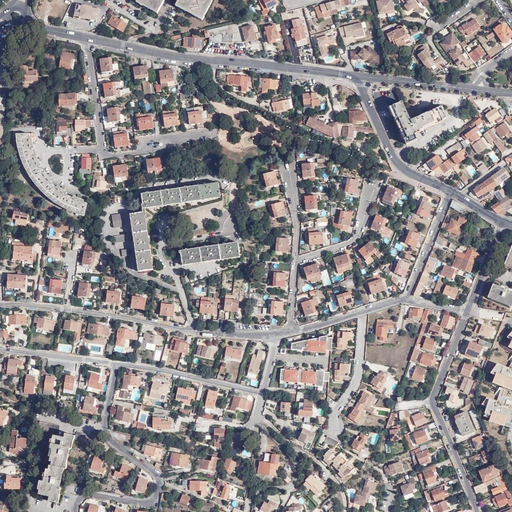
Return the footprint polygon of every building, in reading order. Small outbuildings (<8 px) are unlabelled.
[(38,0),(37,7),(39,13),(58,20),(66,4),(68,0),(38,0)] [(138,0),(137,3),(147,9),(158,15),(165,1),(163,0),(138,0)] [(215,0),(214,0),(179,0),(176,8),(202,23),(215,0)] [(275,0),(262,0),(259,2),(262,8),(260,9),(264,16),(269,13),(267,9),(277,4),(275,0)] [(347,0),(341,0),(326,4),(328,11),(329,10),(335,9),(349,5),(347,0)] [(387,14),(384,0),(377,0),(376,0),(379,15),(387,14)] [(391,0),(384,0),(387,14),(387,15),(395,13),(391,0)] [(405,0),(402,2),(405,5),(404,6),(408,12),(413,9),(415,12),(423,15),(425,11),(419,8),(413,0),(405,0)] [(100,9),(77,4),(74,19),(80,20),(81,18),(97,22),(100,9)] [(328,11),(326,4),(320,5),(320,6),(316,8),(319,19),(331,16),(329,10),(328,11)] [(112,16),(108,23),(111,25),(111,26),(123,33),(128,24),(112,16)] [(305,38),(304,31),(303,26),(300,18),(292,20),(294,29),(292,30),(293,34),(294,34),(295,37),(296,42),(301,41),(301,39),(305,38)] [(468,36),(480,27),(475,18),(468,23),(467,22),(458,28),(463,35),(465,33),(468,36)] [(241,26),(241,23),(219,27),(208,30),(209,36),(209,42),(211,42),(222,42),(222,43),(232,44),(232,42),(238,43),(238,42),(244,43),(246,42),(242,28),(241,26)] [(355,36),(364,34),(363,27),(361,28),(360,23),(338,29),(341,36),(346,35),(346,38),(355,36)] [(508,39),(509,39),(508,37),(511,34),(507,27),(506,28),(502,24),(494,29),(503,43),(504,43),(505,43),(507,43),(507,42),(508,40),(508,39)] [(242,28),(246,42),(256,40),(252,26),(242,28)] [(275,26),(265,28),(269,44),(276,42),(275,39),(279,38),(275,26)] [(408,38),(403,28),(399,30),(398,29),(387,35),(390,42),(392,41),(394,45),(396,44),(398,48),(406,45),(404,41),(408,38)] [(325,31),(315,34),(321,56),(327,55),(324,45),(328,43),(329,45),(335,43),(333,36),(327,38),(325,31)] [(446,40),(440,44),(445,50),(446,50),(452,58),(458,67),(464,64),(467,67),(473,62),(470,58),(466,61),(455,46),(459,43),(454,35),(448,39),(449,39),(447,41),(446,40)] [(200,39),(197,39),(192,39),(184,38),(184,47),(200,48),(200,39)] [(230,44),(218,43),(217,52),(230,53),(230,44)] [(417,56),(422,63),(430,58),(429,56),(425,50),(426,49),(424,46),(417,51),(419,55),(417,56)] [(361,51),(350,52),(351,60),(357,60),(360,57),(364,60),(368,60),(378,60),(378,55),(368,47),(365,50),(365,51),(361,51)] [(478,47),(470,52),(472,54),(469,55),(474,62),(483,55),(478,47)] [(70,59),(74,60),(74,55),(62,52),(59,67),(69,69),(71,61),(70,61),(70,59)] [(111,65),(112,64),(111,58),(100,60),(101,66),(111,65)] [(427,70),(435,65),(433,62),(430,58),(422,63),(427,70)] [(111,65),(101,66),(102,73),(105,73),(114,71),(115,73),(119,72),(117,64),(111,65)] [(26,66),(20,66),(20,71),(21,71),(21,76),(15,77),(15,81),(36,80),(36,71),(27,71),(26,66)] [(142,79),(141,67),(134,68),(135,80),(142,79)] [(173,70),(166,71),(169,86),(175,86),(173,70)] [(169,86),(166,71),(159,72),(161,87),(169,86)] [(231,75),(230,84),(230,85),(241,86),(241,91),(246,91),(247,77),(231,75)] [(259,79),(258,87),(262,88),(262,93),(266,93),(267,88),(279,90),(280,81),(259,79)] [(104,91),(116,89),(115,87),(120,86),(119,82),(108,84),(104,84),(103,84),(104,91)] [(116,91),(116,89),(104,91),(105,98),(117,96),(117,98),(120,97),(119,90),(116,91)] [(316,93),(303,94),(304,108),(312,107),(312,106),(320,105),(319,99),(316,100),(316,93)] [(59,102),(55,102),(55,111),(59,111),(59,106),(76,106),(76,101),(80,101),(80,94),(67,94),(67,95),(59,95),(59,102)] [(470,96),(466,98),(469,103),(474,110),(477,108),(470,96)] [(291,99),(279,102),(272,103),(271,103),(272,107),(273,107),(274,112),(277,111),(277,112),(293,108),(291,99)] [(408,117),(401,102),(392,106),(389,107),(396,123),(405,145),(416,140),(413,133),(445,119),(445,118),(449,116),(446,109),(442,111),(440,107),(432,111),(414,119),(413,115),(410,116),(408,117)] [(202,107),(194,108),(195,112),(197,124),(203,123),(202,120),(204,120),(208,119),(207,111),(203,111),(202,107)] [(107,110),(108,116),(120,115),(119,108),(107,110)] [(492,111),(486,115),(484,116),(490,123),(495,120),(497,123),(502,119),(495,109),(492,111)] [(169,112),(172,126),(178,125),(178,120),(176,110),(169,111),(169,112)] [(365,121),(365,112),(360,113),(356,113),(356,110),(349,110),(349,126),(354,127),(355,125),(355,121),(365,121)] [(165,127),(172,126),(169,112),(163,113),(165,127)] [(197,124),(195,112),(188,113),(189,125),(197,124)] [(147,130),(145,118),(144,114),(140,115),(140,114),(136,114),(137,119),(138,119),(139,127),(137,127),(137,131),(146,130),(147,130)] [(120,115),(108,116),(109,123),(121,121),(120,115)] [(318,119),(318,116),(318,115),(304,116),(304,117),(304,124),(334,138),(339,137),(339,135),(337,124),(336,122),(333,123),(333,125),(331,125),(328,124),(327,126),(322,123),(323,121),(320,120),(319,122),(316,120),(316,119),(318,119)] [(149,118),(145,118),(147,130),(153,129),(153,128),(153,126),(151,117),(149,118)] [(480,118),(474,122),(477,126),(483,122),(480,118)] [(71,120),(57,121),(57,132),(67,132),(67,135),(67,136),(71,136),(70,129),(67,129),(67,123),(71,123),(71,120)] [(91,124),(94,123),(93,120),(71,120),(71,123),(75,123),(75,126),(75,132),(80,132),(79,130),(85,130),(85,128),(91,128),(91,124)] [(502,121),(488,131),(486,132),(486,133),(493,142),(494,144),(501,154),(506,151),(499,141),(497,142),(492,134),(496,132),(500,137),(509,131),(503,122),(502,121)] [(357,131),(375,134),(374,131),(373,129),(354,127),(349,126),(346,125),(337,124),(339,135),(339,137),(353,138),(354,131),(357,131)] [(477,127),(463,137),(465,140),(467,139),(470,143),(472,143),(479,137),(476,132),(480,130),(477,127)] [(120,135),(122,146),(129,145),(128,145),(128,142),(127,131),(123,132),(123,131),(119,132),(120,133),(120,135)] [(493,142),(486,133),(483,135),(489,144),(490,143),(493,142)] [(83,202),(84,200),(79,197),(77,197),(64,190),(63,188),(56,184),(51,179),(49,176),(46,172),(45,172),(40,165),(38,161),(37,158),(33,146),(36,145),(35,142),(34,134),(16,134),(18,147),(21,160),(28,174),(34,183),(46,196),(55,203),(73,212),(83,216),(89,205),(83,202)] [(115,147),(122,146),(120,135),(113,136),(114,143),(115,147)] [(479,137),(472,143),(470,143),(478,154),(487,147),(483,142),(481,139),(479,137)] [(459,143),(462,147),(463,149),(468,145),(464,140),(459,143)] [(462,147),(459,143),(458,142),(453,146),(457,151),(462,147)] [(450,156),(457,151),(453,146),(446,151),(450,156)] [(487,147),(478,154),(480,156),(489,150),(487,147)] [(456,164),(465,159),(461,153),(459,151),(451,157),(456,164)] [(436,155),(426,162),(432,171),(438,166),(443,163),(436,155)] [(91,156),(82,156),(82,169),(80,170),(80,172),(81,172),(82,173),(90,174),(91,156)] [(447,161),(452,168),(456,164),(451,157),(447,161)] [(160,158),(153,159),(155,171),(155,175),(162,174),(160,158)] [(155,171),(153,159),(146,160),(148,172),(155,171)] [(444,174),(452,168),(447,161),(443,163),(438,166),(444,174)] [(432,171),(426,162),(422,165),(423,167),(432,171)] [(126,165),(120,166),(122,177),(128,176),(126,165)] [(471,165),(466,169),(471,176),(477,172),(471,165)] [(122,177),(120,166),(113,167),(114,178),(113,178),(114,183),(122,182),(121,177),(122,177)] [(452,168),(444,174),(438,166),(432,171),(445,176),(453,170),(452,168)] [(508,174),(503,168),(490,178),(496,186),(509,176),(508,174)] [(313,170),(302,171),(303,178),(307,178),(307,180),(310,182),(315,182),(314,178),(314,175),(313,170)] [(107,174),(104,174),(95,172),(93,189),(101,190),(101,189),(110,190),(107,174)] [(264,175),(265,182),(276,179),(275,172),(264,175)] [(496,186),(490,178),(469,193),(468,196),(469,196),(469,193),(476,198),(478,198),(479,200),(488,195),(489,194),(487,192),(496,186)] [(276,179),(265,182),(267,188),(278,185),(276,179)] [(347,180),(344,193),(356,195),(358,182),(347,180)] [(151,193),(142,194),(144,209),(220,197),(218,183),(209,184),(190,187),(170,190),(151,193)] [(385,193),(396,197),(398,191),(388,187),(385,193)] [(502,189),(494,194),(498,201),(507,195),(506,193),(505,193),(502,189)] [(392,207),(396,197),(385,193),(382,200),(383,200),(382,202),(392,207)] [(432,206),(426,203),(427,201),(428,198),(424,197),(419,208),(430,212),(432,206)] [(499,202),(502,208),(510,202),(507,197),(499,202)] [(451,203),(460,207),(462,205),(453,199),(451,203)] [(317,210),(316,202),(305,203),(305,211),(317,210)] [(494,212),(502,208),(499,202),(490,208),(494,212)] [(270,213),(284,209),(282,203),(268,206),(270,213)] [(451,203),(450,206),(457,211),(460,207),(451,203)] [(429,213),(419,208),(416,214),(423,217),(423,218),(427,220),(428,218),(427,218),(429,213)] [(502,208),(494,212),(496,213),(505,216),(506,215),(502,208)] [(286,216),(284,209),(270,213),(272,220),(286,216)] [(231,214),(225,210),(217,221),(216,222),(216,225),(216,232),(223,231),(223,226),(224,223),(231,214)] [(336,216),(351,220),(352,214),(337,211),(336,216)] [(29,215),(14,212),(12,220),(19,221),(19,220),(27,222),(29,215)] [(144,212),(130,214),(139,272),(153,269),(151,258),(148,239),(146,222),(144,212)] [(122,214),(112,215),(113,228),(124,226),(122,214)] [(376,216),(373,222),(384,226),(387,220),(381,218),(382,216),(377,214),(376,216)] [(349,227),(351,220),(336,216),(336,217),(339,218),(337,229),(347,231),(348,227),(349,227)] [(447,224),(443,223),(441,228),(458,235),(462,225),(466,226),(467,222),(460,218),(458,223),(449,219),(447,224)] [(384,226),(373,222),(372,226),(370,230),(374,232),(375,230),(382,233),(384,227),(384,226)] [(309,246),(316,245),(315,234),(315,229),(308,230),(309,246)] [(407,237),(418,242),(420,235),(410,230),(407,237)] [(131,234),(114,236),(114,243),(132,240),(131,234)] [(415,248),(418,242),(407,237),(404,243),(415,248)] [(447,241),(438,237),(436,242),(445,246),(447,241)] [(50,247),(61,249),(62,242),(51,240),(50,247)] [(14,246),(14,251),(14,258),(17,259),(17,261),(28,261),(28,259),(32,259),(33,244),(12,242),(12,246),(14,246)] [(190,249),(180,251),(182,265),(240,257),(238,243),(228,244),(209,247),(190,249)] [(369,243),(364,247),(371,256),(374,253),(377,257),(381,254),(378,250),(376,251),(369,243)] [(288,246),(276,245),(275,255),(287,256),(288,246)] [(60,255),(61,249),(50,247),(48,256),(53,257),(53,254),(60,255)] [(95,259),(95,253),(96,249),(84,247),(83,257),(95,259)] [(369,264),(374,259),(371,256),(364,247),(359,251),(369,264)] [(473,263),(474,263),(475,259),(477,254),(468,249),(466,255),(463,254),(461,253),(459,257),(462,258),(464,259),(473,263)] [(340,257),(345,271),(353,269),(348,254),(346,255),(340,257)] [(456,256),(452,266),(460,269),(464,259),(462,258),(459,257),(456,256)] [(93,266),(95,259),(83,257),(82,264),(93,266)] [(338,273),(345,271),(340,257),(333,259),(334,260),(331,260),(333,264),(335,264),(338,273)] [(437,260),(430,257),(425,268),(432,271),(437,260)] [(469,273),(473,263),(464,259),(460,269),(469,273)] [(396,267),(407,271),(410,265),(399,260),(396,267)] [(316,264),(310,267),(313,277),(318,276),(318,277),(320,276),(318,269),(316,264)] [(455,270),(445,266),(441,275),(454,280),(456,275),(457,276),(458,272),(455,271),(455,270)] [(313,277),(310,267),(303,269),(307,280),(314,278),(313,277)] [(404,278),(407,271),(396,267),(394,273),(404,278)] [(17,276),(8,275),(7,287),(11,287),(11,289),(22,290),(22,288),(26,288),(27,271),(18,270),(17,276)] [(427,275),(423,273),(413,296),(418,297),(423,284),(426,277),(427,275)] [(375,281),(378,292),(384,290),(380,275),(373,277),(373,278),(375,281)] [(50,286),(61,287),(62,281),(50,279),(50,286)] [(285,281),(270,279),(270,287),(284,288),(285,281)] [(371,294),(378,292),(375,281),(368,283),(371,294)] [(79,282),(78,290),(90,291),(91,284),(79,282)] [(434,289),(433,292),(437,294),(441,283),(438,282),(437,284),(434,289)] [(511,291),(507,289),(493,283),(487,297),(511,307),(511,303),(511,291)] [(443,294),(455,299),(459,291),(446,285),(443,294)] [(60,294),(61,287),(50,286),(49,292),(60,294)] [(90,291),(78,290),(77,296),(89,298),(90,291)] [(106,302),(113,304),(115,292),(107,291),(106,302)] [(115,292),(113,304),(119,305),(121,293),(115,292)] [(343,295),(346,306),(353,303),(350,292),(343,295)] [(340,308),(346,306),(343,295),(336,297),(340,308)] [(137,309),(139,297),(133,296),(131,307),(137,309)] [(146,298),(139,297),(137,309),(144,310),(146,298)] [(207,302),(206,313),(213,314),(214,303),(217,303),(218,298),(215,298),(213,298),(208,297),(207,301),(207,302)] [(314,307),(318,305),(316,298),(312,299),(312,300),(301,304),(303,310),(314,307)] [(224,311),(231,312),(232,300),(225,300),(224,311)] [(160,315),(167,316),(168,305),(161,304),(160,311),(160,315)] [(168,305),(167,316),(174,317),(175,305),(168,305)] [(314,307),(303,310),(305,317),(309,316),(316,313),(314,307)] [(283,309),(271,308),(271,309),(268,309),(267,316),(282,317),(283,309)] [(432,310),(428,309),(424,321),(427,322),(428,322),(432,310)] [(413,312),(410,311),(409,318),(414,319),(414,317),(421,318),(422,311),(413,310),(413,312)] [(26,316),(9,315),(9,325),(26,325),(26,316)] [(444,315),(440,326),(451,330),(455,318),(444,315)] [(39,318),(38,323),(37,327),(53,330),(55,321),(39,318)] [(81,322),(61,319),(59,328),(75,331),(73,340),(78,341),(81,322)] [(383,321),(377,320),(376,337),(380,337),(380,341),(386,341),(387,328),(393,329),(394,321),(383,320),(383,321)] [(500,323),(495,321),(493,325),(494,325),(493,326),(480,321),(476,331),(491,336),(488,342),(493,344),(497,334),(496,333),(500,323)] [(109,327),(100,325),(97,325),(92,324),(90,333),(107,336),(109,327)] [(440,327),(431,324),(428,333),(437,336),(440,327)] [(118,328),(116,337),(117,337),(118,338),(117,341),(116,341),(115,345),(124,347),(125,339),(133,341),(135,331),(132,331),(132,330),(127,329),(127,328),(123,328),(123,329),(118,328)] [(348,341),(349,333),(338,332),(338,339),(337,348),(345,349),(346,345),(348,345),(348,341)] [(163,337),(145,333),(141,349),(146,350),(147,343),(161,346),(163,337)] [(292,350),(315,352),(315,351),(319,351),(318,352),(326,353),(326,350),(332,351),(333,338),(328,337),(328,336),(320,337),(320,338),(320,339),(316,339),(307,340),(307,341),(304,341),(292,344),(292,350)] [(426,338),(422,347),(431,350),(434,341),(426,338)] [(185,344),(172,340),(170,349),(186,354),(189,345),(185,344)] [(483,347),(469,342),(464,353),(478,359),(483,347)] [(215,350),(199,346),(197,355),(213,360),(215,350)] [(232,359),(240,360),(242,351),(232,349),(226,348),(225,355),(232,357),(232,359)] [(420,349),(415,348),(409,362),(419,365),(419,363),(415,361),(420,349)] [(256,378),(257,374),(264,351),(259,350),(257,355),(257,356),(253,355),(250,364),(249,367),(248,372),(249,372),(247,376),(256,378)] [(423,353),(419,363),(429,366),(428,368),(435,371),(436,367),(434,366),(430,365),(433,357),(423,353)] [(7,372),(16,374),(18,365),(22,365),(23,361),(9,359),(8,363),(6,363),(5,369),(7,369),(7,372)] [(416,365),(411,363),(406,377),(411,378),(416,365)] [(346,373),(347,364),(335,364),(335,370),(335,380),(343,380),(343,377),(345,377),(345,373),(346,373)] [(477,369),(464,364),(460,374),(473,379),(477,369)] [(495,376),(492,384),(511,391),(511,371),(495,366),(492,375),(495,376)] [(422,378),(425,370),(416,367),(412,379),(421,382),(422,378)] [(298,385),(323,387),(324,381),(329,382),(330,373),(324,372),(325,371),(317,370),(317,372),(312,372),(312,370),(308,370),(308,371),(307,371),(303,371),(303,369),(299,369),(299,371),(298,371),(294,370),(294,368),(286,368),(286,370),(283,369),(281,369),(280,383),(298,385)] [(29,375),(26,375),(24,391),(33,393),(34,386),(38,386),(39,377),(32,376),(33,370),(29,370),(29,375)] [(374,380),(372,385),(380,390),(388,375),(382,371),(380,374),(379,374),(377,377),(374,376),(371,379),(373,380),(374,380)] [(100,376),(91,373),(90,380),(87,380),(86,386),(102,390),(103,385),(98,384),(100,376)] [(75,377),(66,375),(64,389),(63,389),(63,392),(73,394),(73,391),(77,391),(78,381),(75,381),(75,377)] [(141,377),(124,375),(122,389),(127,389),(128,384),(140,386),(141,377)] [(52,395),(54,386),(54,382),(55,377),(46,376),(43,393),(52,395)] [(473,382),(464,378),(459,389),(464,391),(463,392),(468,394),(473,382)] [(163,385),(153,382),(149,397),(160,400),(161,393),(165,394),(168,384),(164,383),(163,385)] [(470,396),(473,397),(478,383),(475,382),(470,396)] [(458,392),(447,387),(445,392),(451,394),(450,396),(448,401),(454,403),(456,397),(458,392)] [(190,402),(191,399),(192,393),(193,389),(186,388),(186,390),(178,388),(175,400),(183,401),(183,404),(189,405),(190,402)] [(209,391),(206,406),(215,409),(218,393),(209,391)] [(359,401),(357,404),(369,412),(371,409),(369,407),(371,404),(370,403),(374,397),(364,391),(362,395),(361,395),(358,400),(359,401)] [(97,399),(82,396),(80,407),(83,408),(83,409),(96,413),(98,408),(95,407),(97,400),(97,399)] [(248,411),(248,410),(250,402),(234,397),(230,411),(235,412),(236,407),(248,411)] [(490,417),(489,423),(510,429),(511,421),(511,410),(495,406),(497,402),(485,398),(482,406),(486,407),(484,415),(490,417)] [(304,403),(300,403),(298,417),(312,418),(313,407),(313,404),(313,401),(304,400),(304,403)] [(290,413),(291,403),(280,402),(279,411),(290,413)] [(369,412),(357,404),(357,405),(359,407),(364,409),(374,416),(372,414),(369,412)] [(123,407),(118,406),(115,420),(132,423),(134,414),(122,412),(123,407)] [(206,406),(204,414),(209,415),(210,411),(217,412),(218,409),(215,409),(206,406)] [(362,412),(355,408),(348,417),(358,424),(362,418),(363,418),(365,415),(362,412)] [(477,430),(482,427),(475,410),(469,412),(477,430)] [(422,412),(412,417),(417,426),(426,422),(422,412)] [(465,412),(454,417),(462,436),(473,432),(465,412)] [(395,415),(391,413),(389,418),(386,427),(389,429),(391,426),(392,426),(395,417),(394,417),(395,415)] [(163,416),(163,415),(153,415),(153,429),(158,429),(170,429),(170,418),(165,417),(164,416),(163,416)] [(325,427),(326,418),(318,417),(317,424),(322,425),(321,427),(325,427)] [(61,425),(41,421),(39,428),(60,432),(61,425)] [(430,429),(428,425),(422,428),(423,430),(413,434),(418,445),(431,439),(427,430),(430,429)] [(224,429),(214,429),(214,447),(220,447),(220,444),(219,444),(219,436),(224,436),(224,429)] [(303,429),(301,433),(304,435),(301,442),(306,444),(308,440),(311,442),(315,435),(303,429)] [(13,430),(9,452),(19,454),(20,447),(25,448),(27,439),(21,438),(21,439),(17,439),(19,431),(13,430)] [(76,437),(90,440),(92,433),(78,430),(76,437)] [(399,430),(391,431),(392,434),(387,434),(388,441),(400,440),(399,430)] [(359,436),(358,436),(356,439),(355,439),(351,447),(361,452),(368,437),(361,433),(359,436)] [(53,464),(53,466),(64,469),(66,469),(70,449),(72,449),(74,440),(72,440),(73,436),(65,434),(64,437),(55,435),(53,447),(55,448),(51,463),(53,464)] [(404,435),(410,450),(413,449),(407,434),(404,435)] [(327,436),(325,439),(327,440),(334,447),(334,446),(337,441),(327,436)] [(476,450),(490,444),(487,437),(484,438),(485,442),(483,442),(481,436),(472,439),(476,450)] [(327,440),(325,439),(324,442),(331,445),(334,447),(327,440)] [(143,445),(142,450),(145,450),(144,452),(144,454),(156,458),(160,458),(162,449),(143,445)] [(427,455),(430,454),(428,449),(422,452),(420,448),(411,451),(413,456),(416,455),(420,465),(430,461),(428,457),(427,455)] [(487,462),(496,458),(491,449),(483,452),(487,462)] [(319,456),(329,465),(338,456),(335,453),(333,454),(330,451),(329,452),(329,451),(325,455),(323,452),(319,456)] [(172,453),(170,459),(173,460),(172,465),(190,468),(191,463),(188,462),(189,456),(172,453)] [(333,465),(337,470),(345,463),(348,460),(341,453),(338,456),(329,465),(329,466),(333,462),(334,464),(333,465)] [(103,459),(95,456),(90,468),(104,473),(105,469),(100,467),(103,459)] [(210,461),(199,459),(197,468),(214,471),(217,458),(211,456),(210,461)] [(235,463),(226,460),(223,468),(224,468),(223,471),(230,474),(231,471),(233,471),(235,463)] [(278,462),(264,460),(263,468),(266,468),(265,474),(273,475),(274,469),(277,470),(278,462)] [(493,463),(499,477),(503,475),(497,461),(493,463)] [(154,467),(162,472),(163,466),(156,463),(154,467)] [(345,463),(337,470),(340,473),(338,474),(344,480),(353,470),(345,463)] [(399,467),(398,463),(389,466),(389,468),(385,469),(387,475),(391,474),(392,476),(403,472),(401,467),(399,467)] [(121,472),(115,470),(113,475),(127,480),(131,467),(123,464),(121,472)] [(492,465),(478,470),(483,482),(497,476),(492,465)] [(65,473),(63,473),(64,469),(53,466),(52,471),(48,470),(45,482),(44,482),(41,495),(52,497),(51,502),(59,503),(59,499),(61,500),(64,488),(62,488),(65,473)] [(427,485),(428,488),(436,486),(435,482),(436,482),(432,471),(435,469),(434,466),(422,471),(428,485),(427,485)] [(313,476),(314,476),(311,473),(305,479),(306,481),(303,483),(309,489),(310,488),(317,495),(324,487),(313,476)] [(13,475),(6,475),(5,488),(20,489),(21,478),(12,478),(13,475)] [(315,475),(314,476),(313,476),(324,487),(326,486),(315,475)] [(499,477),(474,488),(476,493),(486,489),(485,486),(497,481),(499,487),(491,490),(493,496),(494,495),(505,490),(509,489),(503,475),(499,477)] [(149,480),(139,477),(136,490),(145,493),(149,480)] [(411,487),(415,485),(413,478),(407,480),(408,484),(400,487),(403,496),(413,493),(412,489),(411,487)] [(363,490),(370,493),(371,491),(374,492),(377,482),(367,479),(363,490)] [(206,480),(190,480),(190,490),(201,490),(201,495),(207,495),(206,480)] [(219,481),(218,485),(223,487),(223,488),(222,488),(219,496),(221,496),(220,497),(227,499),(230,489),(228,488),(230,485),(219,481)] [(436,488),(430,490),(434,501),(449,495),(447,490),(443,491),(441,486),(436,487),(436,488)] [(369,497),(370,493),(363,490),(361,495),(356,494),(354,502),(364,505),(364,504),(366,500),(367,497),(369,497)] [(504,493),(495,497),(495,498),(492,499),(496,507),(499,506),(499,507),(508,503),(504,493)] [(189,497),(182,495),(180,501),(187,504),(189,497)] [(0,500),(0,511),(8,511),(9,510),(11,501),(5,499),(5,501),(0,500)] [(267,503),(266,502),(264,501),(260,508),(267,511),(271,511),(273,510),(270,508),(271,505),(274,507),(276,503),(269,500),(267,503)] [(442,511),(449,510),(445,500),(432,505),(434,511),(442,511)]
